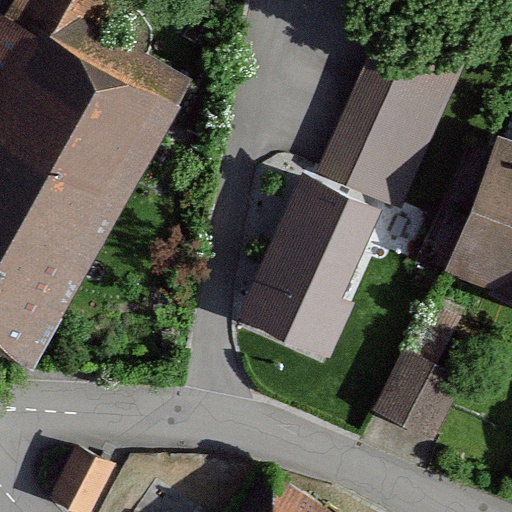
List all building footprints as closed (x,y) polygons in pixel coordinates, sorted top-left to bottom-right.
[(27,0),(0,51),(0,328),(44,352),(188,81),(97,32),(113,0),(27,0)] [(469,50),(386,14),(320,163),(302,155),(238,299),(332,341),(357,284),(343,277),(381,192),(403,201),(469,50)] [(449,276),(511,301),(511,136),(506,134),(449,276)] [(437,438),(463,377),(396,348),(370,410),(437,438)] [(90,511),(112,465),(77,449),(54,498),(85,511),(90,511)] [(252,511),(300,511),(266,490),(252,511)]
